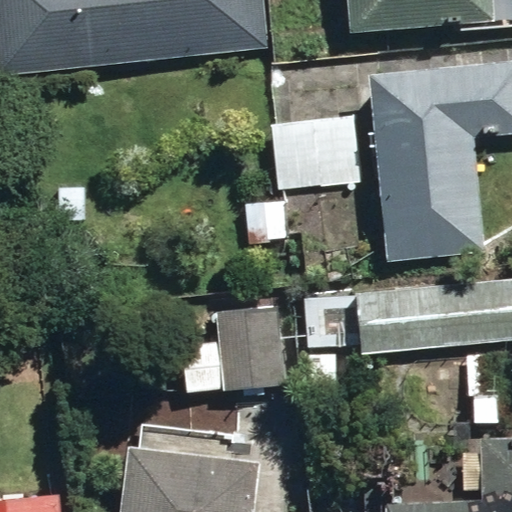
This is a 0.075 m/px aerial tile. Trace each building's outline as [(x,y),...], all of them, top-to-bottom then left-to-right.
[(0,0),(0,73),(268,48),(263,0),(0,0)] [(367,0),(368,23),(499,18),(498,0),(367,0)] [(511,59),(359,76),(380,262),(482,250),(469,139),(511,134),(511,59)] [(269,122),(273,187),(356,181),(353,118),(269,122)] [(53,185),(54,221),(83,221),(83,186),(53,185)] [(243,202),(246,256),(290,254),(287,199),(243,202)] [(353,346),(353,352),(511,339),(511,278),(350,291),(349,294),(300,297),(303,349),(353,346)] [(179,349),(181,392),(279,384),(273,304),(211,309),(214,346),(179,349)] [(307,352),(307,386),(332,387),(332,353),(307,352)] [(482,392),(484,421),(506,419),(504,390),(482,392)] [(494,499),(405,503),(405,511),(511,511),(511,432),(491,434),(494,499)] [(259,511),(266,461),(146,447),(138,511),(259,511)] [(70,511),(69,493),(0,496),(0,511),(70,511)]
